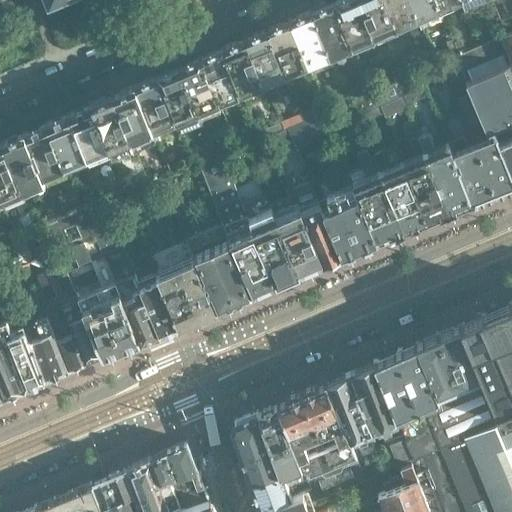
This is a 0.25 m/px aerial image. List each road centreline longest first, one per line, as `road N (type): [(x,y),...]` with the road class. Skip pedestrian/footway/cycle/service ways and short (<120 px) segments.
road 1 (secondary): [(511,214),(0,426)]
road 2 (secondary): [(190,401),(511,265)]
road 3 (residential): [(0,103),(252,0)]
road 4 (secondary): [(0,478),(190,401)]
